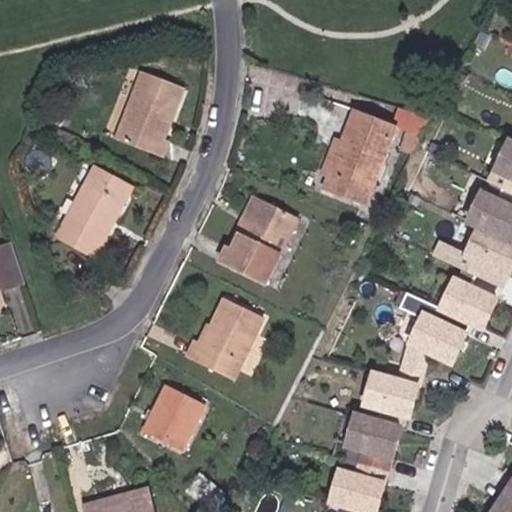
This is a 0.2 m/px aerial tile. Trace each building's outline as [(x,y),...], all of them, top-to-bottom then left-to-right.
[(155,130),(176,80),(136,65),(108,132),(155,150),(161,133),(155,130)] [(386,118),(346,105),(334,136),(323,170),(318,185),(360,199),(386,118)] [(323,170),(334,136),(325,134),(314,168),(323,170)] [(511,211),(504,208),(511,191),(511,156),(476,229),(487,234),(465,288),(449,315),(440,311),(432,322),(419,350),(460,369),(467,339),(447,330),(453,317),(491,334),(498,304),(478,295),(490,269),(510,278),(511,273),(511,211)] [(95,256),(132,185),(96,168),(59,238),(95,256)] [(246,192),(220,244),(229,248),(255,196),(246,192)] [(294,213),(255,196),(229,248),(220,244),(211,263),(258,286),(294,213)] [(0,302),(0,300),(0,287),(25,280),(12,240),(0,243),(0,302)] [(267,318),(227,300),(205,346),(196,342),(189,360),(229,378),(236,362),(246,366),(267,318)] [(246,366),(236,362),(229,378),(238,382),(246,366)] [(350,511),(384,511),(386,490),(365,484),(373,456),(394,462),(398,447),(403,448),(407,435),(386,429),(390,415),(411,420),(425,393),(381,381),(372,424),(364,422),(340,509),(350,511)] [(187,456),(210,406),(167,388),(146,436),(187,456)] [(216,511),(226,502),(205,483),(194,496),(211,511),(216,511)] [(154,511),(151,495),(90,505),(91,511),(154,511)]
